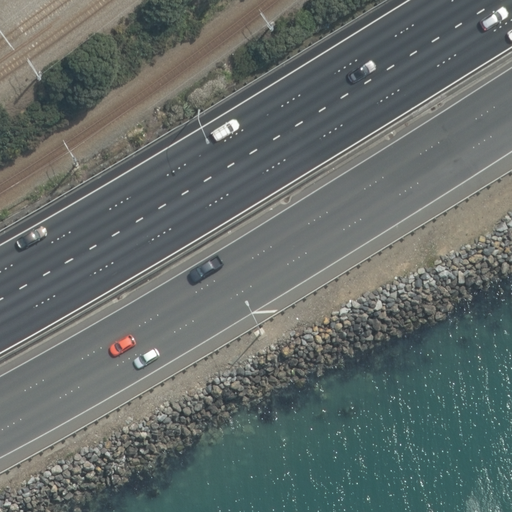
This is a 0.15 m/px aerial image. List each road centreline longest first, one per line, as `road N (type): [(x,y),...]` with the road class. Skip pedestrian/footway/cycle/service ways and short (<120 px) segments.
road 1 (motorway): [(511,93),(260,254),(0,403)]
road 2 (motorway): [(0,323),(511,18)]
